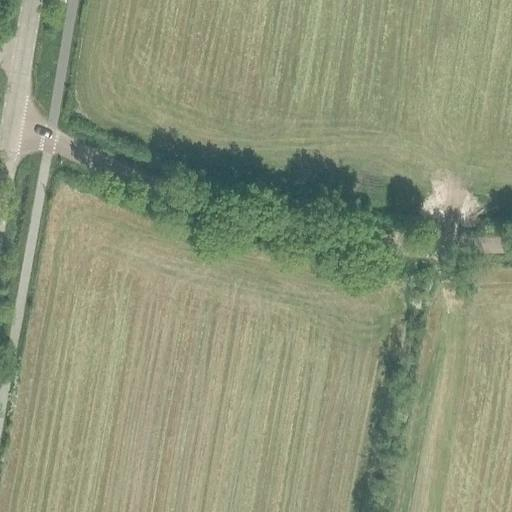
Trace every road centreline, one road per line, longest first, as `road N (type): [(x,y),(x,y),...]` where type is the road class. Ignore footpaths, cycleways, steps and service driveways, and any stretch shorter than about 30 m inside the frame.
road 1 (unclassified): [(10,127),(277,228),(397,247),(511,246)]
road 2 (tertiary): [(10,127),(32,0)]
